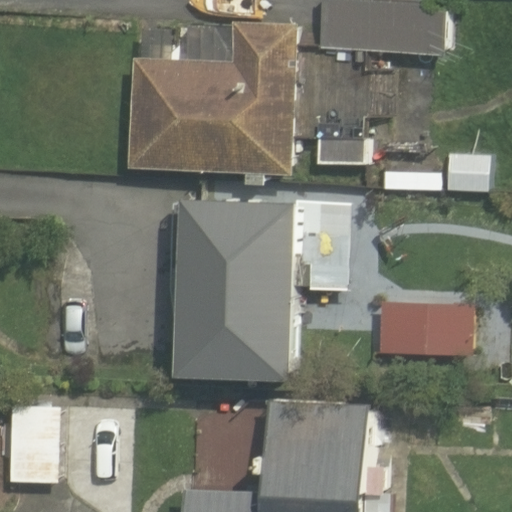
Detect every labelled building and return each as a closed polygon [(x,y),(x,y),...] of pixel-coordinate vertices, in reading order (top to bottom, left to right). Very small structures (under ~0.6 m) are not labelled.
[(332,0),(329,48),(453,56),(456,11),(433,10),(434,0),(428,0),(332,0)] [(138,167),(302,173),(307,23),(193,19),(192,60),(142,58),(138,167)] [(376,137),(323,136),(323,166),(376,167),(376,137)] [(441,190),(442,172),(390,170),(390,188),(441,190)] [(357,264),(359,202),(311,201),(311,200),(197,196),(191,373),(305,375),(308,287),(318,287),(319,263),(357,264)] [(446,306),(391,305),(390,359),(445,360),(446,306)] [(192,511),(378,511),(382,404),(278,401),(275,491),(194,488),(192,511)] [(511,511),(511,408),(419,404),(413,511),(511,511)] [(66,486),(68,406),(18,405),(16,485),(66,486)]
